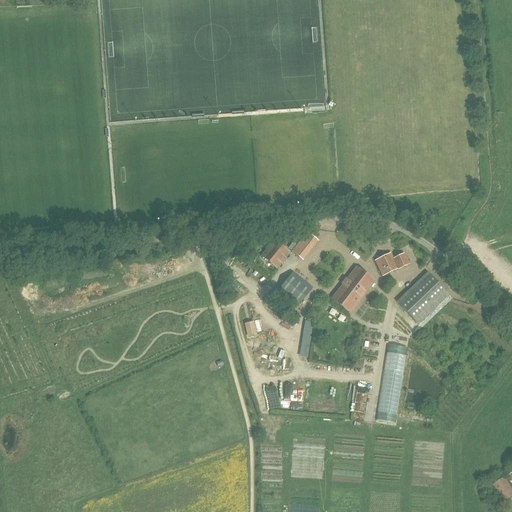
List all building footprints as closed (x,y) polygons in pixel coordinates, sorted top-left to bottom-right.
[(285,259),(284,258),(288,253),(273,241),(262,256),(276,268),(281,262),(282,263),(285,259)] [(404,254),(393,259),(390,254),(375,261),(382,276),(398,269),(409,265),(404,254)] [(346,279),(342,285),(343,286),(332,299),(349,313),(374,282),(356,268),(347,280),(346,279)] [(297,307),(312,288),(293,273),(278,292),(297,307)] [(448,295),(430,276),(400,305),(418,324),(448,295)] [(257,335),(256,329),(247,331),(248,337),(257,335)] [(385,358),(375,421),(394,424),(404,360),(405,347),(387,345),(385,358)] [(492,485),(503,502),(511,496),(511,488),(505,477),(492,485)]
